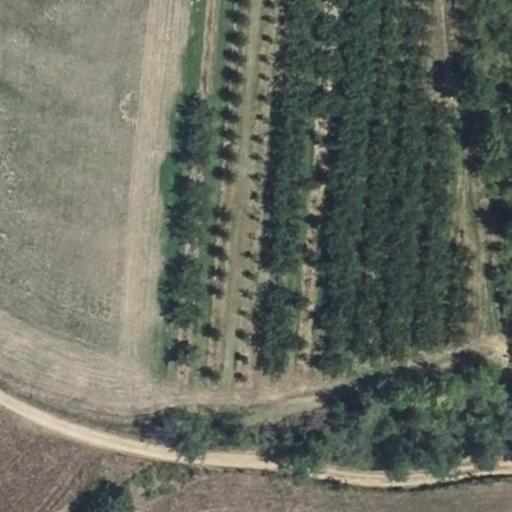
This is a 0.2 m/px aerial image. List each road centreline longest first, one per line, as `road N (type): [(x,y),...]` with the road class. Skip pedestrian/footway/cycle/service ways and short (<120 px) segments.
road 1 (track): [(511,468),(389,487),(286,463),(167,461),(0,401)]
road 2 (track): [(0,347),(43,371),(254,400),(500,339)]
road 3 (track): [(447,0),(447,61),(511,386)]
